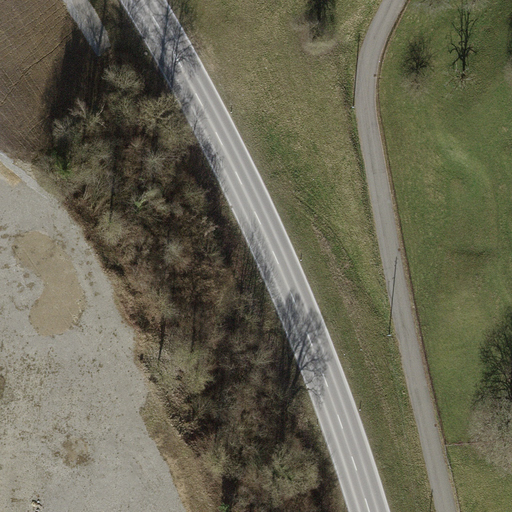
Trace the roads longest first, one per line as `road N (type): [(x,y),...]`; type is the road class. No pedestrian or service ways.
road 1 (secondary): [(139,0),(213,131),(276,273),(346,440),(365,511)]
road 2 (unclassified): [(444,511),(401,327),(363,89),(367,40),(389,0)]
